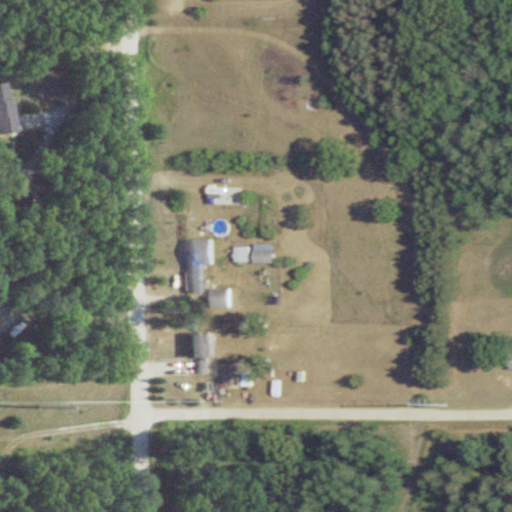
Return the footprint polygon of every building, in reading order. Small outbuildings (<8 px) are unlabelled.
[(211,266),(211,240),(180,240),(180,295),(200,295),(200,266),(211,266)] [(270,265),(270,251),(252,251),(252,264),(270,265)] [(209,309),(229,309),(229,290),(209,290),(209,309)] [(180,360),(189,360),(189,374),(208,374),(208,334),(180,334),(180,360)] [(240,364),(213,364),(213,388),(240,388),(240,364)]
